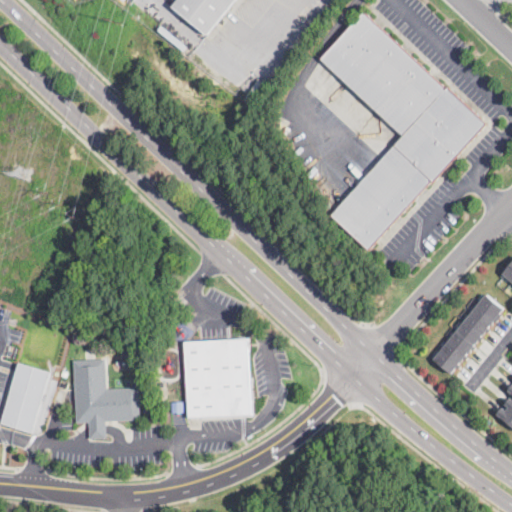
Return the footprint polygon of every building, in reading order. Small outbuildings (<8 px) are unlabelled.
[(235,0),(207,34),(173,6),(177,0),(235,0)] [(440,81),(448,88),(450,87),(489,123),(436,182),(434,180),(370,250),(331,214),(404,135),(321,59),(364,11),(440,81)] [(511,260),(503,272),(511,279),(511,260)] [(458,366),(452,373),(435,359),(487,294),(504,309),(458,366)] [(190,417),(185,342),(249,338),(253,414),(190,417)] [(106,358),(107,389),(139,387),(140,419),(106,420),(107,437),(90,437),(89,421),(77,422),(74,360),(106,358)] [(51,370),(33,432),(1,423),(19,361),(51,370)] [(511,425),(498,414),(503,408),(507,411),(510,407),(505,404),(511,397),(511,393),(508,390),(511,385),(511,425)] [(172,411),(172,400),(184,400),(184,411),(172,411)]
